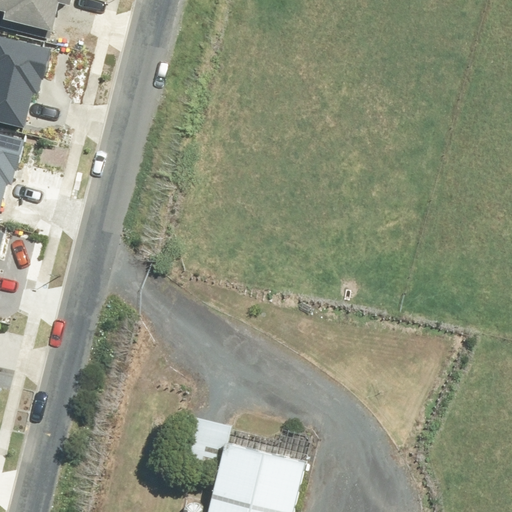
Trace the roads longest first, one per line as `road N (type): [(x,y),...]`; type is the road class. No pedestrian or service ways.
road 1 (residential): [(29,511),(157,0)]
road 2 (track): [(92,259),(275,375),(350,437),(357,511)]
